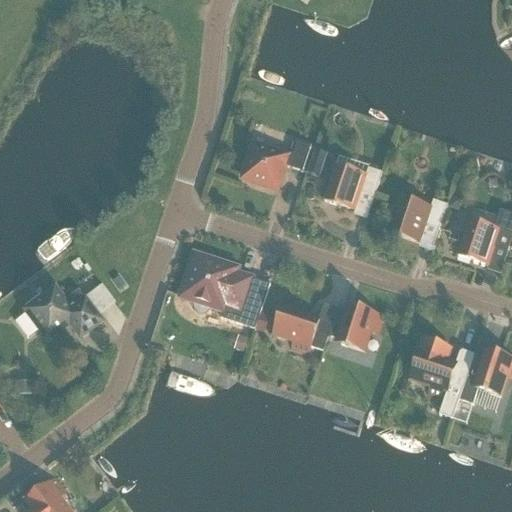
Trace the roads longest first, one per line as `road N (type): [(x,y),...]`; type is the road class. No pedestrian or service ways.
road 1 (residential): [(511,311),(443,289),(409,292),(173,217)]
road 2 (residential): [(0,484),(123,389),(173,217)]
road 3 (residential): [(173,217),(230,0)]
